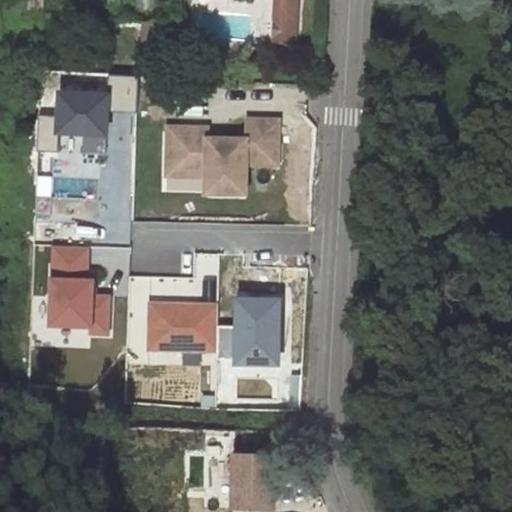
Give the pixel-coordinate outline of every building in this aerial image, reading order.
[(297,42),(299,0),(282,0),(281,16),(275,15),(274,41),(297,42)] [(143,48),(165,50),(167,27),(144,25),(143,48)] [(110,77),(110,95),(62,94),(61,117),(39,116),(38,153),(59,153),(60,133),(85,134),(84,154),(107,155),(108,113),(138,114),(139,79),(110,77)] [(207,132),(166,129),(163,168),(184,169),(183,180),(202,181),(201,188),(217,188),(216,198),(241,199),(243,170),(274,171),(277,126),(245,124),(243,144),(220,143),(220,152),(205,151),(206,142),(207,132)] [(220,152),(220,143),(206,142),(205,151),(220,152)] [(162,179),(183,180),(184,169),(163,168),(162,179)] [(217,188),(201,188),(200,198),(216,198),(217,188)] [(53,197),(37,197),(37,216),(52,217),(53,197)] [(94,280),(88,280),(89,247),(55,246),(52,325),(92,326),(92,333),(109,334),(110,296),(94,296),(94,280)] [(278,363),(279,300),(251,299),(251,304),(238,304),(238,326),(217,325),(217,350),(217,359),(237,360),(237,363),(278,363)] [(217,325),(218,305),(151,304),(149,348),(217,350),(217,325)] [(289,402),(301,403),(302,379),(290,378),(289,402)] [(301,403),(289,402),(288,414),(300,415),(301,403)] [(270,509),(272,455),(231,453),(230,508),(270,509)]
